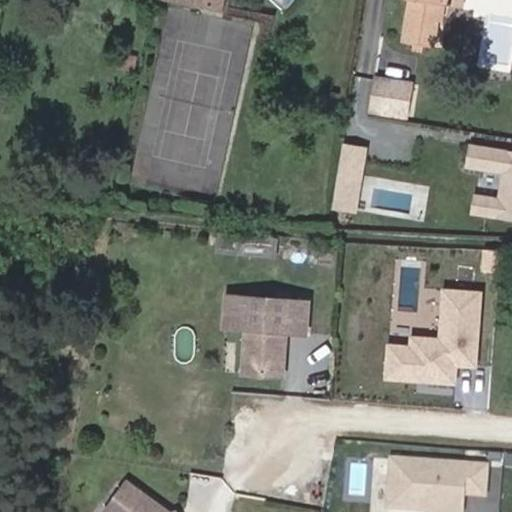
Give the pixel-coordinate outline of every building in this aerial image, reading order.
[(177,7),(204,12),(206,0),(159,0),(158,5),(177,8),(177,7)] [(222,0),(206,0),(204,12),(219,15),(222,0)] [(435,0),(405,0),(402,39),(422,42),(423,24),(428,24),(428,17),(434,17),(435,0)] [(413,82),(374,77),(371,109),(410,114),(413,82)] [(344,139),(335,206),(361,210),(370,143),(344,139)] [(472,212),(511,217),(511,146),(470,141),(466,166),(502,171),(499,193),(475,190),(472,212)] [(387,339),(384,377),(458,383),(460,363),(480,365),(486,287),(443,284),(440,333),(408,331),(407,341),(387,339)] [(312,330),(314,300),(260,296),(258,294),(251,293),(249,296),(235,294),(233,325),(254,326),(251,371),(288,373),(291,329),(312,330)] [(390,454),(388,483),(374,482),(373,507),(438,511),(467,511),(468,494),(488,496),(491,460),(390,454)] [(166,511),(127,484),(107,511),(166,511)]
